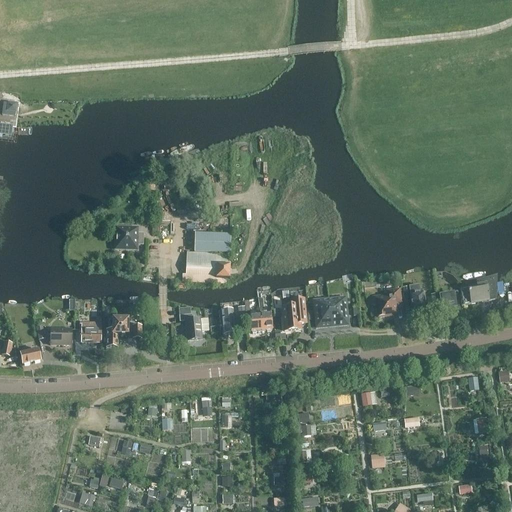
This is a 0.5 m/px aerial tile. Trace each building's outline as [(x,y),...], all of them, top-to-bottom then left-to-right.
[(0,131),(9,132),(9,122),(0,122),(0,131)] [(115,251),(137,251),(137,246),(143,246),(144,234),(138,234),(138,229),(115,228),(115,251)] [(194,253),(230,254),(230,236),(195,235),(194,253)] [(182,283),(177,283),(177,289),(185,289),(185,283),(215,284),(215,279),(230,280),(230,266),(230,257),(217,256),(215,255),(187,254),(185,275),(182,275),(182,283)] [(476,288),(460,290),(463,306),(477,304),(480,305),(481,303),(495,301),(495,293),(495,286),(495,280),(475,283),(476,288)] [(425,311),(423,294),(420,295),(419,286),(409,288),(412,313),(418,312),(419,314),(423,313),(424,311),(425,311)] [(403,289),(406,309),(411,309),(408,288),(403,289)] [(401,303),(399,290),(386,292),(387,298),(381,299),(381,296),(373,298),(374,306),(376,306),(378,318),(396,316),(395,304),(401,303)] [(452,295),(440,298),(442,309),(454,307),(452,295)] [(337,300),(329,301),(332,326),(335,325),(335,327),(347,326),(345,300),(344,300),(344,302),(338,302),(337,300)] [(291,308),(282,309),(284,332),(301,331),(300,325),(306,324),(304,301),(291,302),(291,308)] [(332,326),(329,301),(314,302),(317,329),(326,328),(326,326),(332,326)] [(245,313),(244,308),(238,308),(239,320),(246,319),(246,314),(245,313)] [(190,309),(178,310),(179,323),(186,322),(188,342),(201,341),(201,333),(208,332),(207,320),(193,321),(192,315),(190,315),(190,309)] [(221,313),(219,313),(220,328),(222,327),(223,336),(235,335),(233,318),(234,318),(233,311),(221,312),(221,313)] [(271,316),(260,317),(261,332),(266,332),(267,333),(270,332),(271,332),(272,331),(271,316)] [(261,332),(260,317),(249,318),(251,334),(252,333),(252,334),(256,334),(256,333),(261,332)] [(106,331),(106,349),(118,349),(118,337),(128,337),(128,321),(112,321),(112,331),(106,331)] [(81,330),(81,344),(101,344),(101,324),(81,324),(81,325),(80,326),(80,330),(81,330)] [(133,326),(133,339),(141,339),(141,326),(133,326)] [(45,339),(42,327),(36,328),(39,340),(45,339)] [(62,346),(71,347),(71,331),(51,330),(50,346),(58,346),(58,347),(59,347),(59,346),(62,346),(62,347),(62,346)] [(3,355),(12,356),(14,343),(5,341),(3,355)] [(20,354),(22,366),(41,362),(38,350),(20,354)] [(499,372),(500,383),(511,382),(510,371),(499,372)] [(479,378),(469,378),(470,391),(479,391),(479,378)] [(376,393),(361,394),(362,406),(377,406),(376,393)] [(222,416),(222,427),(232,427),(232,415),(222,416)] [(419,418),(404,420),(406,429),(421,427),(419,418)] [(475,435),(488,433),(487,418),(474,419),(475,435)] [(174,419),(163,419),(163,431),(174,430),(174,419)] [(374,432),(387,430),(386,422),(373,423),(374,432)] [(139,451),(140,443),(121,442),(121,450),(139,451)] [(151,454),(152,445),(141,444),(140,454),(151,454)] [(191,462),(191,451),(183,451),(183,462),(191,462)] [(372,455),(372,468),(385,468),(385,455),(372,455)] [(100,486),(106,488),(110,477),(103,475),(100,486)] [(223,477),(224,486),(233,486),(233,477),(223,477)] [(111,486),(123,490),(125,482),(113,478),(111,486)] [(459,494),(473,493),(472,485),(459,486),(459,494)] [(154,507),(155,500),(166,502),(168,492),(150,489),(147,506),(154,507)] [(86,504),(92,506),(95,496),(89,494),(86,504)] [(417,495),(417,502),(423,502),(424,506),(434,505),(433,494),(417,495)] [(235,495),(223,495),(223,504),(235,504),(235,495)] [(186,511),(187,510),(196,511),(197,505),(188,503),(189,498),(175,496),(174,507),(182,508),(181,511),(186,511)] [(157,500),(155,505),(164,509),(166,503),(157,500)] [(395,511),(410,511),(411,510),(400,503),(395,511)]
